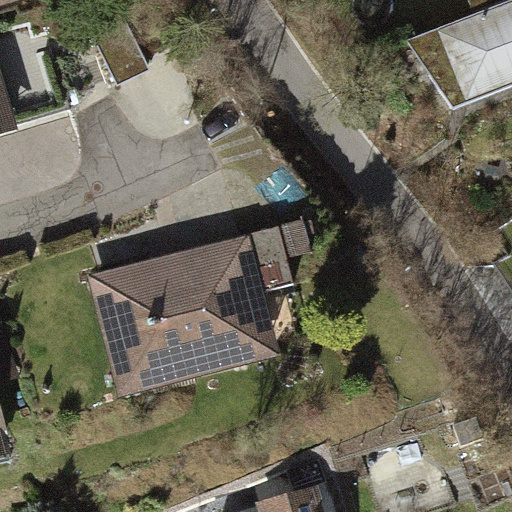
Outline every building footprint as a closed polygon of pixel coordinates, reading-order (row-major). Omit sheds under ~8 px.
[(0,0),(0,134),(21,128),(0,61),(0,8),(25,0),(0,0)] [(511,1),(511,0),(470,0),(476,15),(511,1)] [(511,1),(476,15),(441,28),(467,99),(511,82),(511,1)] [(250,234),(88,272),(116,392),(278,355),(250,234)] [(3,306),(0,307),(0,447),(6,446),(0,423),(0,385),(21,380),(3,306)] [(255,511),(325,511),(318,484),(253,502),(255,511)]
